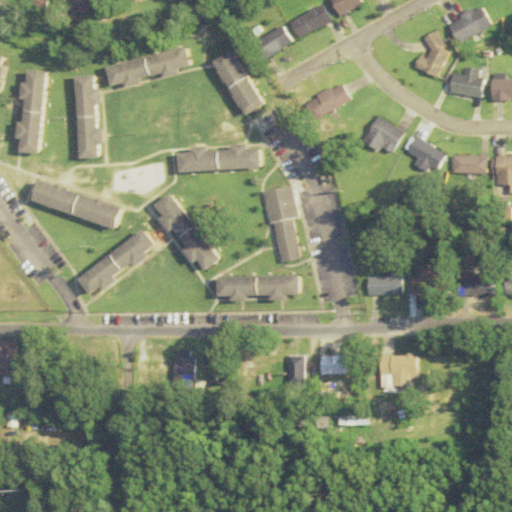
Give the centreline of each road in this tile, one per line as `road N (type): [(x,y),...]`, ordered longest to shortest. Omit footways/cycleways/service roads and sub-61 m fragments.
road 1 (residential): [(0,331),(511,324)]
road 2 (residential): [(351,43),(392,93),(433,119),(511,126)]
road 3 (residential): [(120,331),(121,511)]
road 4 (residential): [(282,82),(423,0)]
